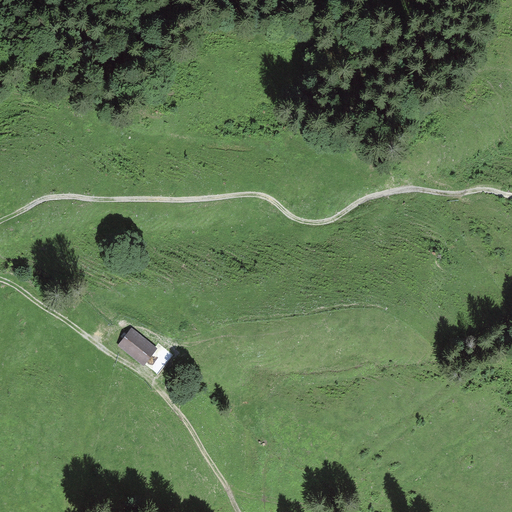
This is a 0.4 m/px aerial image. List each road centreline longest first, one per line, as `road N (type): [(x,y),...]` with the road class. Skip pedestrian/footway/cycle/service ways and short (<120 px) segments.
road 1 (track): [(0,220),(49,197),(255,197),(319,226),(387,196),(511,195)]
road 2 (track): [(0,277),(156,384),(208,448),(234,511)]
